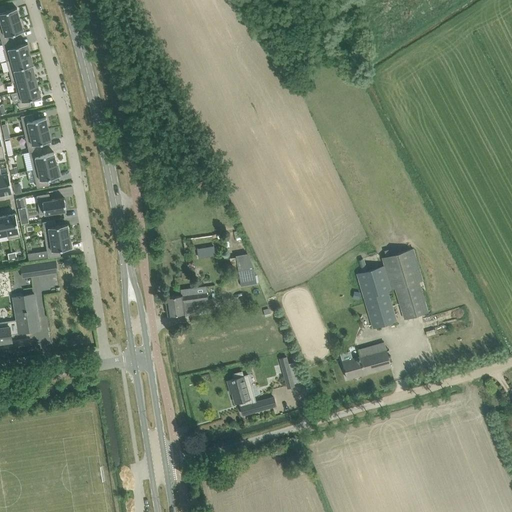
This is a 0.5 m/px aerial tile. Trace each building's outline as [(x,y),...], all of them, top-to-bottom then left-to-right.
[(3,5),(0,6),(0,25),(20,19),(17,8),(5,11),(3,5)] [(20,19),(0,25),(0,36),(2,43),(14,40),(14,39),(12,34),(24,31),(20,19)] [(14,40),(2,43),(2,45),(4,50),(3,50),(6,60),(6,61),(30,54),(27,43),(16,46),(14,41),(14,40)] [(30,54),(6,61),(9,71),(32,65),(33,65),(30,54)] [(32,65),(9,71),(12,82),(13,82),(14,81),(35,75),(32,65)] [(35,75),(14,81),(15,85),(17,91),(38,86),(35,75)] [(17,92),(11,94),(14,103),(17,102),(19,109),(31,106),(29,100),(41,97),(38,86),(17,91),(17,92)] [(33,114),(21,116),(25,134),(49,129),(46,117),(34,120),(33,114)] [(49,129),(25,134),(29,152),(41,149),(40,143),(51,141),(49,129)] [(29,152),(23,153),(27,171),(33,169),(57,164),(54,152),(42,155),(41,149),(29,152)] [(33,169),(27,171),(30,183),(36,181),(37,187),(49,185),(48,178),(60,175),(58,164),(57,163),(57,164),(33,169)] [(0,195),(12,193),(8,173),(1,174),(0,168),(0,195)] [(49,193),(37,195),(40,215),(66,211),(64,197),(50,200),(49,193)] [(23,197),(16,199),(18,208),(25,207),(23,197)] [(15,213),(4,215),(8,234),(7,234),(8,239),(9,239),(20,237),(18,229),(15,213)] [(55,220),(43,222),(45,239),(45,240),(69,236),(69,235),(67,224),(56,226),(55,220)] [(47,250),(27,253),(29,260),(48,257),(60,255),(59,249),(72,247),(70,235),(69,235),(69,236),(45,240),(47,250)] [(199,256),(215,255),(214,246),(198,248),(199,256)] [(356,273),(373,328),(398,321),(388,291),(395,289),(404,319),(428,312),(420,281),(424,280),(413,248),(381,257),(383,265),(356,273)] [(248,254),(236,256),(236,257),(238,265),(239,273),(241,286),(256,284),(256,282),(255,275),(254,267),(248,254)] [(56,260),(44,262),(45,274),(57,272),(56,260)] [(30,264),(21,265),(23,277),(32,276),(30,264)] [(354,291),(353,298),(359,299),(361,292),(354,291)] [(208,300),(207,292),(166,297),(168,315),(185,313),(184,303),(208,300)] [(26,312),(16,314),(17,319),(19,332),(19,333),(40,330),(34,294),(24,295),(26,312)] [(0,342),(12,341),(11,334),(11,333),(19,332),(17,319),(0,321),(0,342)] [(347,379),(391,366),(384,342),(358,349),(360,355),(342,361),(347,379)] [(279,359),(289,387),(298,384),(288,355),(279,359)] [(234,379),(228,381),(230,389),(231,389),(235,403),(240,402),(241,406),(240,406),(243,414),(276,405),(274,397),(254,403),(252,398),(255,398),(252,389),(247,390),(242,371),(233,374),(234,379)] [(289,465),(301,461),(299,454),(286,457),(289,465)]
